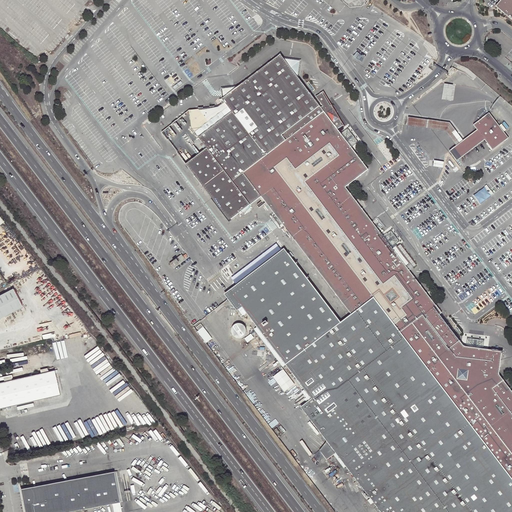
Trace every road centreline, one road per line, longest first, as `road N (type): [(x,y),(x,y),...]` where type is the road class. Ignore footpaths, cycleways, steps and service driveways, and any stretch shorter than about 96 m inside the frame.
road 1 (motorway): [(301,511),(0,118)]
road 2 (motorway): [(0,159),(269,511)]
road 3 (unclassified): [(176,322),(108,223),(92,178),(43,100),(47,71),(106,0)]
road 4 (primary): [(176,322),(0,91)]
road 5 (primary): [(322,511),(176,322)]
